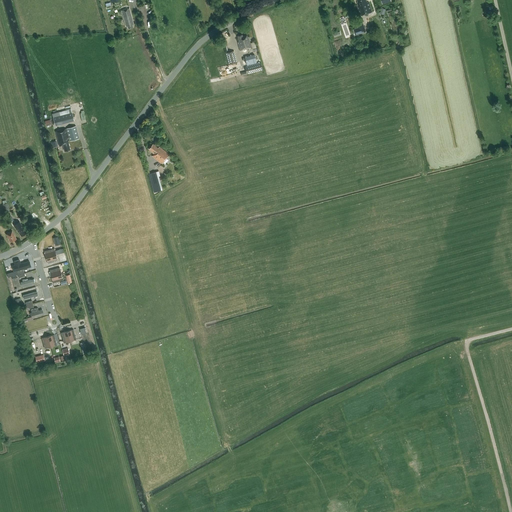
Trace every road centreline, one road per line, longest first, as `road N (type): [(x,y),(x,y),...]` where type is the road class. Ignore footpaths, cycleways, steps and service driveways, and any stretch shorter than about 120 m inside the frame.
road 1 (tertiary): [(29,243),(76,202),(200,43),(274,0)]
road 2 (track): [(55,222),(96,355)]
